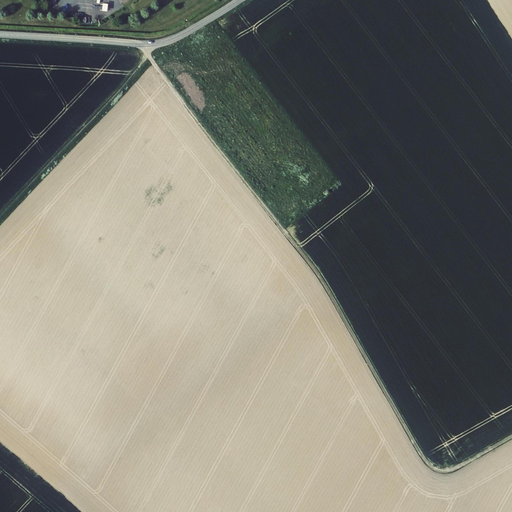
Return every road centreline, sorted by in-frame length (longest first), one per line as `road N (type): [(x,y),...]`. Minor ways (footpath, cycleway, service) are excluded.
road 1 (track): [(147,55),(313,263),(426,459),(437,467),(458,464),(511,433)]
road 2 (tertiary): [(0,34),(152,44),(239,0)]
road 3 (track): [(0,215),(152,44)]
